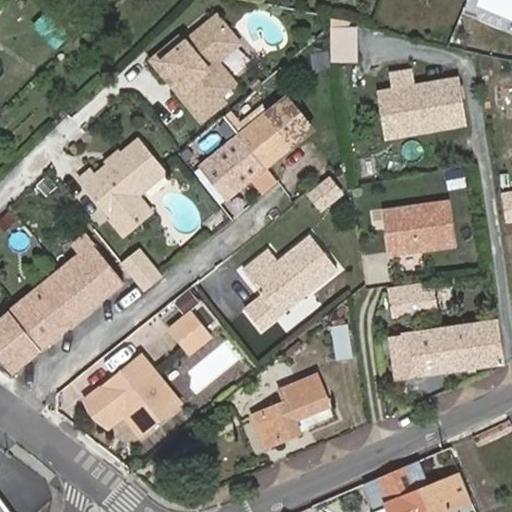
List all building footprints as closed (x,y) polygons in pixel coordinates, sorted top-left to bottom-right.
[(219,14),(186,39),(162,58),(193,98),(188,102),(200,118),(224,99),(220,94),(235,82),(218,60),(241,42),(219,14)] [(354,28),(331,30),(334,59),(357,57),(354,28)] [(162,58),(186,39),(182,34),(153,56),(188,102),(193,98),(162,58)] [(307,52),(311,70),(329,66),(325,48),(307,52)] [(392,86),(412,83),(410,66),(390,69),(392,86)] [(427,118),(429,126),(468,120),(461,76),(412,83),(392,86),(381,87),(386,124),(427,118)] [(511,79),(495,80),(496,118),(511,117),(511,79)] [(243,127),(197,157),(213,180),(227,171),(233,181),(293,141),(295,145),(310,135),(296,112),(280,122),(267,101),(238,120),(243,127)] [(388,132),(429,126),(427,118),(386,124),(388,132)] [(142,138),(122,154),(125,157),(115,166),(112,162),(98,173),(94,168),(81,179),(110,216),(138,194),(168,171),(142,138)] [(125,157),(122,154),(112,162),(115,166),(125,157)] [(448,188),(463,185),(460,168),(445,171),(448,188)] [(367,188),(366,181),(359,182),(361,190),(367,188)] [(335,184),(323,191),(330,203),(342,196),(335,184)] [(138,194),(110,216),(124,233),(151,211),(138,194)] [(402,244),(416,242),(413,216),(398,218),(402,244)] [(398,218),(383,221),(387,246),(402,244),(398,218)] [(21,226),(8,232),(20,254),(33,247),(21,226)] [(84,255),(0,323),(0,349),(16,370),(126,280),(88,236),(76,246),(84,255)] [(270,249),(242,271),(252,284),(256,280),(265,291),(261,294),(279,316),(338,270),(311,236),(294,248),(294,257),(287,262),(279,261),(270,249)] [(294,248),(279,261),(287,262),(294,257),(294,248)] [(396,315),(467,305),(464,281),(423,287),(419,263),(388,269),(396,315)] [(256,280),(252,284),(261,294),(265,291),(256,280)] [(186,315),(163,333),(180,355),(203,337),(186,315)] [(502,362),(496,320),(392,336),(397,378),(502,362)] [(356,354),(351,322),(333,325),(338,357),(356,354)] [(386,379),(397,378),(392,336),(380,337),(386,379)] [(179,402),(139,352),(99,384),(84,396),(89,408),(95,416),(106,424),(124,410),(127,414),(124,416),(139,434),(179,402)] [(254,416),(267,447),(302,432),(297,419),(331,404),(319,373),(282,390),(287,402),(254,416)] [(416,462),(375,479),(384,503),(393,499),(426,486),(416,462)] [(458,472),(448,477),(460,504),(470,500),(458,472)] [(426,486),(393,499),(384,503),(384,506),(387,511),(439,511),(460,504),(448,477),(426,486)] [(384,503),(375,479),(360,486),(370,509),(384,503)] [(0,511),(14,511),(0,491),(0,511)]
